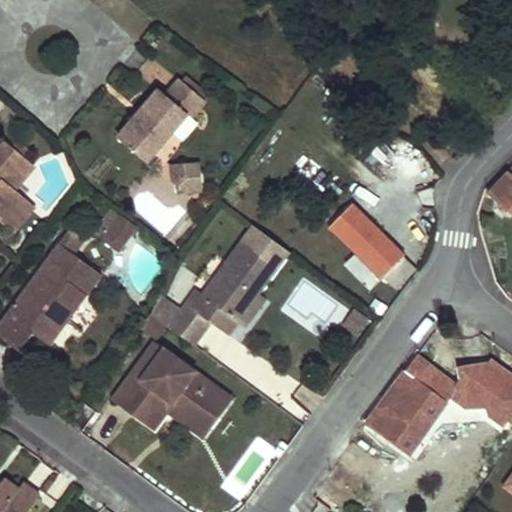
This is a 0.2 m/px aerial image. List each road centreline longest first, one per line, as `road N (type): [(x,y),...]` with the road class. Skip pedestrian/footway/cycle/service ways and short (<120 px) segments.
road 1 (residential): [(263,511),(444,273)]
road 2 (residential): [(0,398),(153,511)]
road 3 (residential): [(444,273),(471,178),(511,136)]
